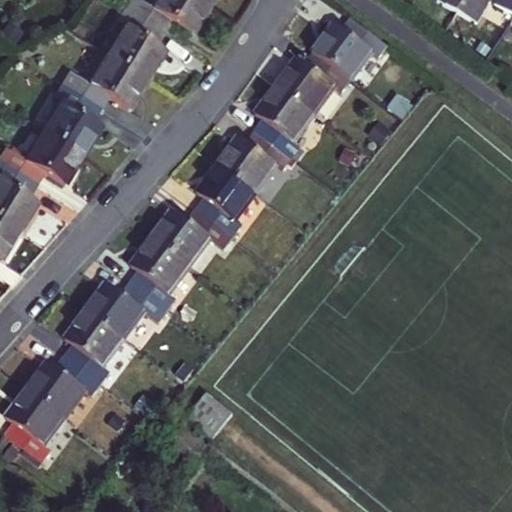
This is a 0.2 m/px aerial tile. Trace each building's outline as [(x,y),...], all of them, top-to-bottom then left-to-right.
[(130,0),(125,9),(164,34),(172,21),(192,35),(210,5),(201,0),(159,0),(154,9),(139,0),(130,0)] [(483,1),(483,0),(433,0),(431,5),(468,27),(483,1)] [(511,0),(492,0),(490,5),(487,10),(511,23),(511,0)] [(106,56),(146,81),(164,51),(157,47),(164,34),(125,9),(117,22),(124,27),(106,56)] [(325,30),(304,60),(341,87),(363,58),(371,64),(379,53),(341,25),(334,36),(325,30)] [(146,81),(106,56),(88,84),(68,72),(60,86),(99,110),(108,98),(127,109),(146,81)] [(268,94),(304,122),(326,93),(333,98),(341,87),(304,60),(296,71),(289,66),(268,94)] [(99,110),(60,86),(51,99),(59,104),(41,132),(80,157),(99,127),(92,123),(99,110)] [(254,127),(246,139),(283,166),(291,155),(284,150),(304,122),(268,94),(247,122),(254,127)] [(62,185),(80,157),(41,132),(23,160),(3,148),(0,153),(0,165),(34,187),(42,173),(62,185)] [(275,178),(283,166),(246,139),(237,151),(231,146),(210,175),(246,201),(267,172),(275,178)] [(34,187),(0,165),(0,223),(15,232),(34,202),(27,197),(34,187)] [(187,219),(224,247),(232,235),(225,230),(246,201),(210,175),(189,203),(195,207),(187,219)] [(164,219),(142,248),(179,275),(200,246),(216,258),(224,247),(187,219),(179,230),(164,219)] [(0,257),(15,232),(0,223),(0,257)] [(129,280),(121,292),(158,319),(166,307),(159,302),(179,275),(142,248),(122,275),(129,280)] [(97,293),(77,320),(114,348),(135,320),(149,331),(158,319),(121,292),(112,303),(97,293)] [(54,366),(92,394),(101,382),(93,377),(114,348),(77,320),(56,349),(63,354),(54,366)] [(38,372),(18,399),(56,427),(76,400),(84,405),(92,394),(54,366),(46,378),(38,372)] [(214,409),(189,389),(168,415),(194,435),(214,409)] [(18,399),(0,423),(0,428),(6,432),(0,439),(0,445),(35,472),(44,460),(36,454),(56,427),(18,399)] [(200,452),(168,427),(154,444),(187,470),(200,452)]
